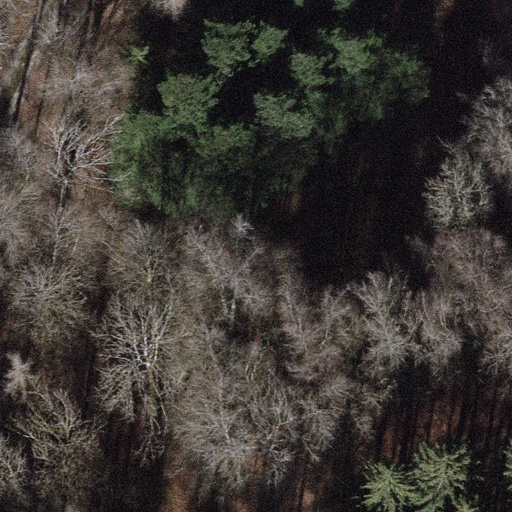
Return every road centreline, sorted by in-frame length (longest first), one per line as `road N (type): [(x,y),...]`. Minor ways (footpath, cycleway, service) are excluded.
road 1 (track): [(102,511),(50,380),(73,290),(153,231),(417,169),(511,79)]
road 2 (track): [(348,511),(511,441)]
road 3 (track): [(54,0),(0,133)]
